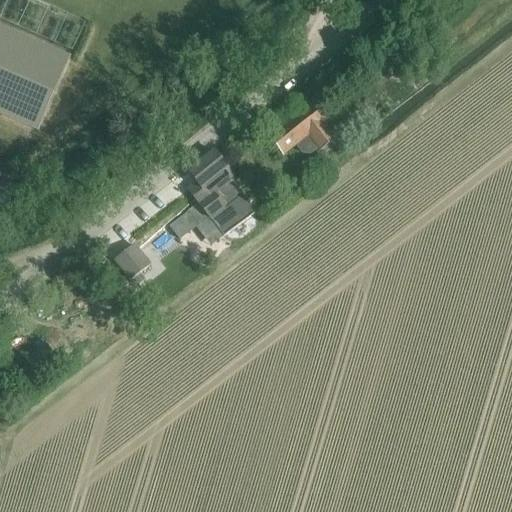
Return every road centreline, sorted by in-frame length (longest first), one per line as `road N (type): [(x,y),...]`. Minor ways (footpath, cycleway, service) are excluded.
road 1 (track): [(0,433),(511,42)]
road 2 (unclassified): [(387,0),(0,301)]
